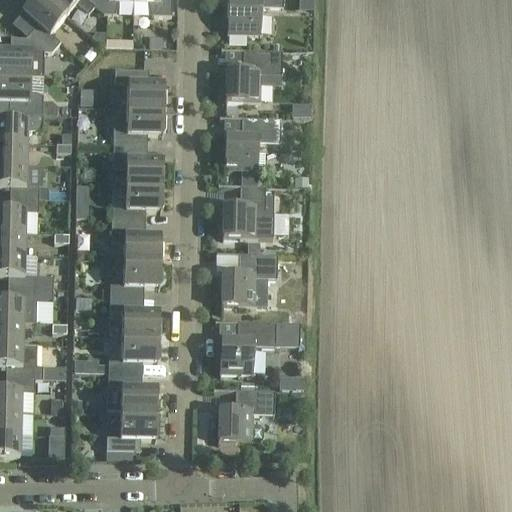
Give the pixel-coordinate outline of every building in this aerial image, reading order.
[(50,39),(66,21),(41,0),(35,0),(35,1),(33,0),(31,0),(23,11),(25,13),(20,18),(21,18),(22,18),(37,30),(29,39),(51,58),(60,48),(50,39)] [(41,0),(66,21),(76,9),(87,20),(94,12),(94,13),(94,0),(41,0)] [(118,7),(133,8),(132,0),(94,0),(94,13),(103,20),(114,20),(118,7)] [(132,0),(133,8),(148,8),(151,21),(171,22),(171,0),(132,0)] [(243,0),(243,6),(225,6),(225,7),(227,7),(227,41),(228,41),(228,39),(248,39),(262,40),(262,39),(260,39),(260,13),(282,14),(282,0),(243,0)] [(105,53),(105,44),(106,39),(96,38),(91,42),(103,53),(105,53)] [(0,81),(30,82),(43,83),(43,64),(43,58),(51,58),(29,39),(25,44),(14,44),(14,56),(0,55),(0,81)] [(105,44),(105,53),(131,53),(131,45),(105,44)] [(281,57),(240,56),(220,56),(220,57),(242,57),(242,74),(224,74),(224,75),(226,75),(225,109),(226,109),(226,107),(260,108),(260,107),(258,107),(259,81),(281,82),(281,57)] [(127,89),(126,114),(163,115),(163,109),(165,110),(165,95),(163,95),(163,88),(162,88),(162,89),(143,88),(143,76),(123,75),(114,76),(114,89),(127,89)] [(13,120),(25,120),(41,121),(42,121),(56,121),(56,111),(51,106),(42,106),(42,101),(29,98),(30,82),(0,81),(0,107),(13,108),(13,120)] [(92,111),(92,94),(79,94),(79,111),(92,111)] [(309,110),(291,110),(291,122),(308,123),(309,110)] [(113,132),(112,152),(141,153),(141,140),(161,141),(161,142),(162,142),(162,135),(164,135),(164,120),(163,120),(163,115),(126,114),(126,129),(113,132)] [(92,116),(78,115),(78,129),(91,130),(92,116)] [(40,136),(41,121),(25,120),(24,127),(12,126),(0,126),(0,148),(26,149),(26,136),(40,136)] [(225,175),(241,176),(240,192),(256,193),(257,176),(259,176),(259,175),(257,175),(257,149),(279,150),(280,125),(239,124),(219,124),(219,125),(241,125),(240,142),(222,142),(222,143),(224,143),(223,177),(225,177),(225,175)] [(61,139),(61,150),(70,150),(71,140),(61,139)] [(0,170),(26,171),(26,149),(0,148),(0,170)] [(56,150),(56,159),(70,159),(70,150),(61,150),(56,150)] [(120,176),(125,176),(125,190),(161,191),(161,185),(163,185),(163,171),(161,171),(162,164),(160,164),(160,165),(141,165),(141,153),(112,152),(112,165),(112,172),(120,176)] [(0,192),(9,193),(9,205),(38,205),(38,192),(41,192),(41,171),(26,171),(0,170),(0,192)] [(306,184),(293,183),(292,193),(305,193),(306,184)] [(161,196),(161,191),(125,190),(124,215),(111,215),(111,228),(139,229),(140,216),(159,217),(159,218),(160,218),(161,210),(163,210),(163,196),(161,196)] [(243,243),(257,244),(272,245),(273,202),(264,202),(265,193),(256,193),(240,192),(217,192),(217,193),(239,193),(239,210),(221,210),(221,211),(223,211),(222,245),(223,245),(223,243),(243,243)] [(38,218),(38,205),(9,205),(9,216),(0,216),(0,238),(24,239),(25,218),(38,218)] [(280,214),(281,236),(297,236),(297,213),(280,214)] [(76,226),(88,226),(89,218),(76,217),(76,226)] [(139,229),(111,228),(110,248),(123,251),(123,266),(159,267),(159,262),(161,262),(162,247),(160,247),(160,240),(159,240),(159,241),(139,241),(139,229)] [(0,260),(24,261),(24,239),(0,238),(0,260)] [(68,240),(54,240),(54,249),(68,249),(68,240)] [(76,264),(88,264),(88,255),(76,255),(76,264)] [(23,282),(24,261),(0,260),(0,282),(7,283),(7,295),(52,296),(52,282),(36,282),(23,282)] [(277,261),(236,260),(216,260),(216,261),(238,261),(237,278),(219,278),(219,279),(221,279),(221,313),(222,313),(222,311),(266,312),(266,285),(276,286),(277,261)] [(100,304),(109,304),(138,305),(138,293),(158,293),(157,294),(159,294),(159,287),(161,287),(161,272),(159,272),(159,267),(123,266),(122,291),(109,291),(109,294),(100,294),(100,304)] [(52,309),(52,296),(7,295),(7,306),(0,306),(0,328),(22,329),(35,329),(36,309),(52,309)] [(122,318),(121,343),(158,343),(158,338),(160,338),(160,323),(158,323),(158,316),(157,316),(157,318),(137,317),(138,305),(109,304),(109,318),(122,318)] [(290,318),(290,324),(293,329),(299,329),(303,325),(304,319),(300,314),(294,314),(290,318)] [(0,350),(22,351),(22,329),(0,328),(0,350)] [(82,328),(76,328),(76,338),(86,338),(86,332),(82,328)] [(253,353),(275,354),(297,354),(298,330),(275,329),(234,328),(214,328),(214,329),(236,329),(236,346),(218,346),(218,347),(220,347),(219,381),(220,381),(220,379),(254,380),(254,379),(252,379),(253,353)] [(66,330),(54,330),(52,330),(51,339),(66,339),(66,330)] [(157,349),(158,343),(121,343),(121,367),(108,367),(107,368),(107,380),(136,381),(136,369),(156,369),(156,371),(157,371),(157,363),(160,363),(160,349),(157,349)] [(0,372),(5,373),(5,385),(42,385),(43,373),(36,373),(36,351),(22,351),(0,350),(0,372)] [(74,366),(73,379),(81,379),(82,366),(74,366)] [(107,406),(106,419),(120,419),(156,420),(156,416),(159,416),(159,399),(156,399),(157,392),(155,392),(155,394),(136,393),(136,381),(107,380),(107,394),(120,394),(120,406),(107,406)] [(303,397),(303,385),(279,384),(279,396),(303,397)] [(0,418),(20,419),(20,418),(21,398),(32,398),(34,398),(34,386),(42,386),(42,385),(5,385),(5,396),(0,396),(0,418)] [(240,388),(239,396),(253,397),(253,388),(240,388)] [(239,396),(233,396),(213,396),(212,397),(235,397),(234,414),(216,414),(216,415),(218,415),(218,449),(219,449),(219,447),(258,448),(262,444),(262,435),(258,431),(251,431),(251,421),(273,421),(274,397),(253,397),(239,396)] [(289,398),(288,412),(303,413),(303,398),(289,398)] [(81,417),(81,405),(72,405),(72,417),(81,417)] [(0,440),(20,441),(20,419),(0,418),(0,440)] [(156,426),(156,420),(120,419),(119,443),(106,443),(105,457),(135,457),(135,445),(154,445),(154,447),(155,447),(156,439),(157,439),(158,426),(156,426)] [(49,433),(49,442),(64,442),(64,433),(49,433)] [(19,443),(20,441),(0,440),(0,462),(19,463),(19,443)] [(64,442),(49,442),(49,451),(64,451),(64,442)]
